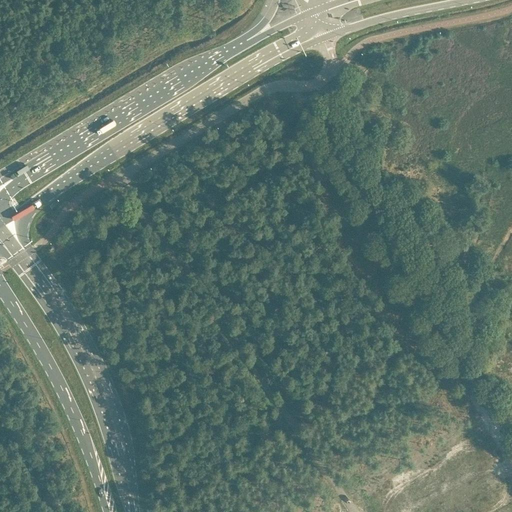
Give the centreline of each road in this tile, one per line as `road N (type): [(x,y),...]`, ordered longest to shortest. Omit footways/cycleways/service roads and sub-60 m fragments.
road 1 (unclassified): [(352,511),(121,175),(256,94),(316,84),(329,71),(323,35)]
road 2 (secondary): [(0,226),(214,87),(323,35)]
road 3 (secondary): [(134,511),(117,435),(81,347),(0,226)]
road 4 (secondary): [(245,41),(0,184)]
road 5 (secondary): [(0,285),(82,431),(109,511)]
road 6 (secondary): [(323,35),(465,0)]
